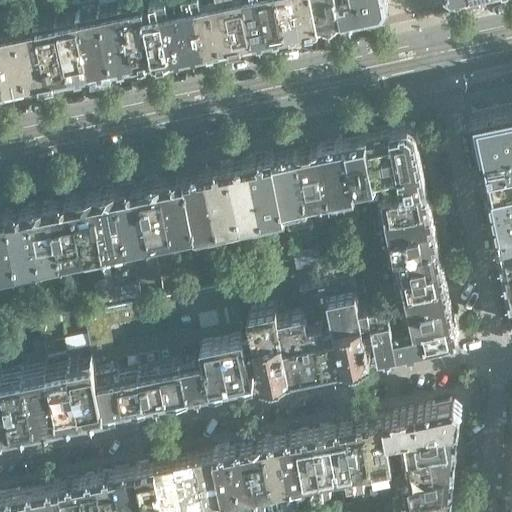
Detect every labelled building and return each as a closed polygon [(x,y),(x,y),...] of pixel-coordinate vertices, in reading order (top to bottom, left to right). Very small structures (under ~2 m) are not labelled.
[(155,51),(145,5),(143,0),(99,0),(100,6),(112,60),(134,56),(155,51)] [(171,48),(161,0),(152,0),(153,4),(145,5),(155,51),(171,48)] [(188,44),(179,0),(161,0),(171,48),(176,47),(185,45),(188,44)] [(205,40),(196,0),(179,0),(188,44),(205,40)] [(221,37),(213,0),(196,0),(205,40),(221,37)] [(237,34),(229,0),(213,0),(221,37),(237,34)] [(254,30),(247,0),(229,0),(237,34),(254,30)] [(270,26),(264,0),(247,0),(254,30),(270,26)] [(287,23),(282,0),(264,0),(270,26),(287,23)] [(303,20),(299,0),(282,0),(287,23),(289,22),(303,20)] [(299,0),(303,20),(319,17),(315,0),(299,0)] [(342,12),(340,0),(315,0),(319,17),(328,15),(335,14),(335,13),(342,12)] [(384,3),(385,0),(340,0),(342,12),(384,3)] [(112,60),(100,6),(80,10),(92,64),(96,63),(109,61),(112,60)] [(92,64),(80,10),(58,14),(70,69),(92,64)] [(70,69),(58,14),(37,18),(49,73),(70,69)] [(49,73),(37,18),(15,23),(28,78),(49,73)] [(28,78),(15,23),(0,25),(0,54),(6,82),(8,82),(26,78),(28,78)] [(511,98),(471,107),(489,187),(511,181),(511,98)] [(426,179),(414,125),(415,125),(408,120),(390,124),(402,184),(426,179)] [(402,184),(390,124),(366,129),(379,189),(402,184)] [(379,189),(366,129),(343,134),(355,192),(355,194),(363,193),(379,189)] [(355,192),(343,134),(320,139),(331,191),(344,188),(345,194),(355,192)] [(331,191),(320,139),(296,144),(309,202),(332,197),(331,191)] [(309,202),(296,144),(272,149),(285,207),(285,208),(299,205),(299,204),(309,202)] [(285,207),(272,149),(251,153),(265,217),(275,214),(274,209),(285,207)] [(265,217),(251,153),(228,158),(241,216),(254,214),(255,219),(265,217)] [(241,216),(228,158),(206,163),(220,227),(228,225),(227,219),(241,216)] [(220,227),(206,163),(162,172),(174,228),(176,236),(220,227)] [(174,228),(162,172),(140,177),(152,233),(174,228)] [(152,233),(140,177),(118,181),(130,237),(152,233)] [(430,199),(426,179),(402,184),(379,189),(363,193),(364,199),(384,195),(386,208),(430,199)] [(130,237),(118,181),(94,186),(107,242),(130,237)] [(511,181),(489,187),(497,227),(511,223),(511,181)] [(107,242),(94,186),(73,191),(85,247),(107,242)] [(85,247),(73,191),(51,196),(63,252),(85,247)] [(367,211),(364,199),(363,193),(355,194),(352,195),(354,204),(356,213),(367,211)] [(63,252),(51,196),(29,200),(41,256),(63,252)] [(434,218),(430,199),(386,208),(390,228),(434,218)] [(41,256),(29,200),(6,205),(19,261),(41,256)] [(357,220),(356,213),(354,204),(330,209),(334,225),(357,220)] [(0,264),(19,261),(6,205),(0,206),(0,264)] [(371,232),(367,211),(356,213),(357,220),(360,234),(371,232)] [(438,238),(434,218),(390,228),(394,246),(438,238)] [(511,243),(511,223),(497,227),(501,246),(511,243)] [(375,250),(371,232),(360,234),(364,252),(375,250)] [(442,257),(438,238),(394,246),(396,259),(397,264),(398,266),(442,257)] [(511,243),(501,246),(505,263),(511,261),(511,243)] [(321,261),(318,245),(291,250),(294,266),(321,261)] [(381,263),(378,249),(375,250),(364,252),(357,254),(360,269),(361,274),(382,269),(382,268),(397,264),(396,259),(381,263)] [(294,266),(291,250),(273,254),(276,269),(294,266)] [(446,275),(443,264),(444,264),(442,257),(398,266),(401,284),(446,275)] [(253,272),(251,263),(228,268),(230,277),(233,276),(253,272)] [(230,277),(228,268),(207,272),(208,281),(230,277)] [(380,349),(369,300),(367,300),(367,298),(361,274),(360,269),(352,271),(298,282),(303,304),(279,309),(277,299),(249,305),(263,373),(380,349)] [(208,281),(207,272),(185,277),(186,286),(208,281)] [(450,294),(448,286),(448,287),(446,275),(401,284),(405,303),(450,294)] [(146,311),(237,292),(233,276),(230,277),(208,281),(186,286),(163,291),(143,295),(146,311)] [(114,296),(110,277),(94,280),(98,300),(114,296)] [(186,286),(185,277),(162,282),(163,291),(186,286)] [(163,291),(162,282),(140,286),(142,295),(143,295),(163,291)] [(142,295),(140,286),(119,291),(121,299),(142,295)] [(454,312),(450,294),(405,303),(409,321),(454,312)] [(97,304),(96,295),(73,299),(75,309),(97,304)] [(75,309),(73,299),(51,304),(53,313),(75,309)] [(391,324),(388,306),(378,308),(375,299),(369,300),(380,349),(396,346),(391,324)] [(53,313),(51,304),(27,308),(29,317),(53,313)] [(458,333),(454,312),(409,321),(391,324),(396,346),(458,333)] [(254,375),(247,342),(224,347),(231,380),(254,375)] [(231,380),(224,347),(202,351),(209,385),(231,380)] [(209,385),(202,351),(182,355),(189,389),(209,385)] [(103,407),(97,373),(92,352),(70,356),(81,411),(103,407)] [(189,389),(182,355),(140,364),(147,398),(189,389)] [(81,411),(70,356),(47,361),(59,416),(81,411)] [(59,416),(47,361),(25,366),(36,420),(59,416)] [(147,398),(140,364),(119,369),(125,402),(147,398)] [(36,420),(25,366),(2,370),(14,425),(36,420)] [(125,402),(119,369),(97,373),(103,407),(125,402)] [(0,428),(14,425),(2,370),(0,370),(0,428)] [(459,418),(460,401),(453,395),(452,395),(416,403),(421,426),(459,418)] [(421,426),(416,403),(384,409),(389,433),(408,429),(421,426)] [(394,457),(389,433),(384,409),(364,414),(373,461),(394,457)] [(373,461),(364,414),(347,417),(359,477),(367,475),(364,463),(373,461)] [(359,477),(347,417),(331,421),(340,468),(349,466),(352,478),(359,477)] [(459,418),(421,426),(408,429),(412,448),(412,449),(457,440),(459,418)] [(340,468),(331,421),(314,424),(326,483),(334,482),(331,470),(340,468)] [(326,483),(314,424),(297,427),(307,475),(316,473),(319,485),(326,483)] [(307,475),(297,427),(281,431),(293,490),(301,489),(298,477),(307,475)] [(293,490),(281,431),(264,434),(274,482),(283,480),(286,492),(293,490)] [(280,511),(274,482),(264,434),(247,438),(259,497),(262,511),(280,511)] [(259,497),(247,438),(230,441),(240,489),(249,487),(252,499),(259,497)] [(455,462),(457,440),(412,449),(412,448),(407,449),(412,469),(412,470),(455,462)] [(240,489),(230,441),(214,445),(225,495),(227,504),(235,502),(233,490),(240,489)] [(225,495),(214,445),(195,449),(195,451),(208,510),(217,508),(214,497),(225,495)] [(208,510),(195,451),(195,449),(175,453),(186,503),(196,501),(199,511),(208,510)] [(186,503),(175,453),(156,457),(157,459),(167,511),(177,511),(176,505),(186,503)] [(167,511),(157,459),(156,457),(135,461),(135,462),(137,462),(137,464),(147,511),(158,509),(158,511),(167,511)] [(147,511),(137,464),(137,462),(135,462),(135,461),(116,465),(125,511),(147,511)] [(453,484),(455,462),(412,470),(412,469),(404,471),(408,491),(408,492),(453,484)] [(125,511),(116,465),(98,469),(107,511),(125,511)] [(107,511),(98,469),(81,472),(88,511),(107,511)] [(88,511),(81,472),(62,476),(62,478),(61,478),(61,480),(67,511),(88,511)] [(67,511),(61,480),(61,478),(62,478),(62,476),(40,481),(41,485),(46,511),(67,511)] [(46,511),(41,485),(40,481),(19,485),(19,486),(20,486),(25,511),(46,511)] [(448,501),(447,494),(451,493),(451,494),(452,494),(453,484),(408,492),(408,491),(403,492),(404,501),(396,502),(398,511),(451,501),(452,500),(450,500),(448,501)] [(25,511),(20,486),(19,486),(2,490),(2,489),(0,489),(5,511),(25,511)] [(365,511),(363,497),(313,506),(314,511),(365,511)] [(450,511),(451,501),(398,511),(397,511),(450,511)]
